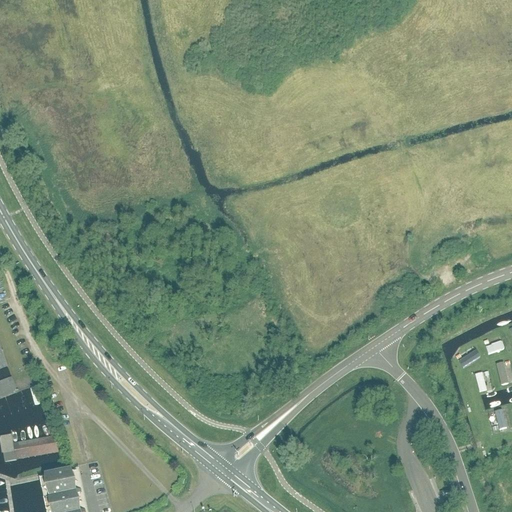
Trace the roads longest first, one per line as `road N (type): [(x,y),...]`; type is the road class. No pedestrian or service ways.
road 1 (primary): [(55,300),(111,380),(218,475)]
road 2 (track): [(83,467),(62,375),(34,350),(0,257)]
road 3 (primary): [(220,461),(140,392),(55,300)]
road 4 (unclassified): [(473,511),(443,430),(374,348)]
road 5 (tertiary): [(511,272),(437,306),(374,348)]
